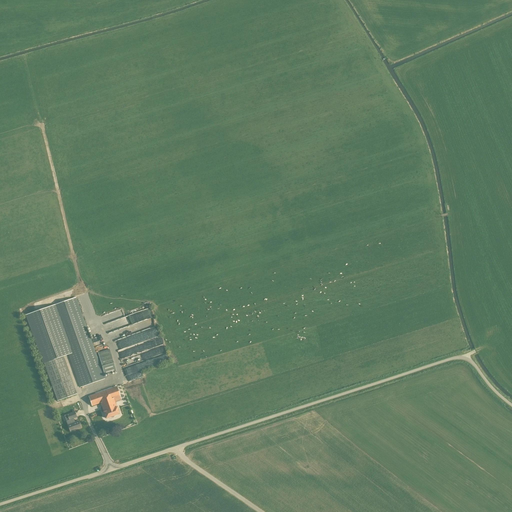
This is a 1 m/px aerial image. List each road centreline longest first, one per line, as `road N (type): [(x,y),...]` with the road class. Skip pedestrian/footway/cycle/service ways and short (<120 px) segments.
road 1 (unclassified): [(511,409),(463,362),(177,455)]
road 2 (unclassified): [(4,511),(177,455)]
